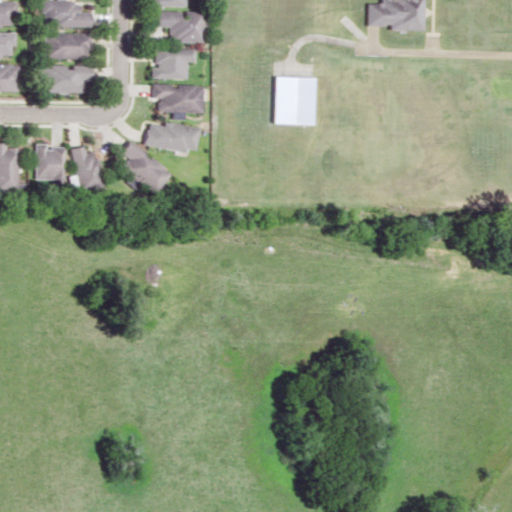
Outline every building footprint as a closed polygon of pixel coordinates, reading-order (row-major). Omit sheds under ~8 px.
[(73,0),(36,0),(36,24),(85,24),(85,11),(73,11),(73,0)] [(414,28),(414,0),(372,0),(368,0),(359,0),(359,23),(380,23),(380,28),(414,28)] [(199,41),(199,9),(145,9),(145,24),(164,24),(164,41),(199,41)] [(38,32),(38,57),(85,57),(85,32),(38,32)] [(146,76),(181,76),(181,61),(190,61),(190,47),(146,47),(146,76)] [(33,91),(83,91),(83,65),(33,65),(33,91)] [(307,75),(264,74),(264,122),(306,123),(307,75)] [(154,97),(154,110),(198,110),(198,81),(146,82),(146,97),(154,97)] [(192,149),(194,125),(140,120),(138,144),(192,149)] [(168,172),(120,136),(111,147),(121,156),(114,165),(151,193),(168,172)] [(14,144),(0,143),(0,191),(14,191),(14,144)] [(92,143),(68,145),(70,188),(94,187),(92,143)] [(32,179),(61,179),(61,145),(32,145),(32,179)]
